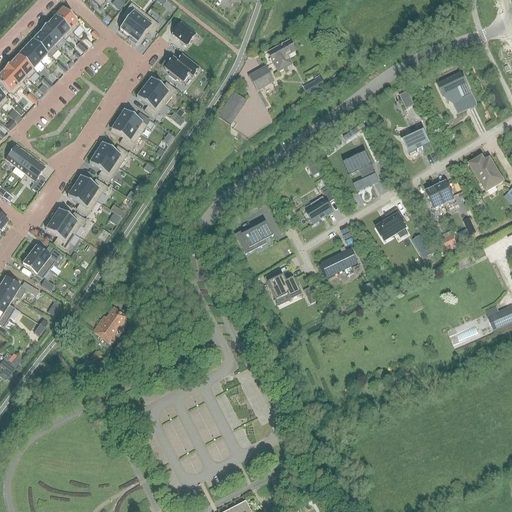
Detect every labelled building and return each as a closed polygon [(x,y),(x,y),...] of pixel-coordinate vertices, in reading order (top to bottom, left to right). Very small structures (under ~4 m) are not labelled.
[(119,30),(128,37),(145,16),(131,5),(123,15),(128,19),(119,30)] [(80,26),(63,9),(55,18),(72,34),(80,26)] [(159,27),(145,16),(128,37),(129,38),(128,40),(135,46),(137,44),(138,45),(146,33),(151,37),(159,27)] [(72,34),(55,18),(48,25),(47,25),(62,39),(62,40),(64,42),(69,38),(72,40),(75,37),(72,34)] [(180,24),(171,35),(186,47),(195,35),(180,24)] [(62,39),(47,25),(40,33),(55,47),(62,40),(62,39)] [(90,35),(96,41),(99,38),(93,32),(90,35)] [(55,47),(40,33),(39,34),(40,34),(32,41),(47,55),(55,47)] [(25,49),(40,63),(47,55),(32,41),(25,49)] [(267,54),(274,67),(278,74),(292,66),(288,59),(287,56),(294,52),(288,42),(267,54)] [(83,54),(88,50),(80,43),(76,47),(83,54)] [(40,63),(25,49),(17,57),(18,57),(32,71),(33,70),(40,63)] [(189,75),(192,78),(198,70),(181,56),(177,62),(172,59),(164,70),(170,74),(168,76),(175,81),(176,79),(182,84),(189,75)] [(10,64),(10,65),(26,80),(27,82),(35,73),(33,70),(32,71),(18,57),(10,65),(10,64)] [(22,84),(26,80),(10,65),(2,73),(20,89),(23,91),(26,88),(22,84)] [(256,92),(274,82),(265,67),(248,76),(256,92)] [(20,89),(2,73),(0,75),(0,85),(12,97),(20,89)] [(436,85),(442,98),(453,106),(458,116),(467,112),(462,102),(472,97),(461,73),(436,85)] [(308,97),(325,87),(320,77),(313,80),(315,82),(303,89),(308,97)] [(151,80),(143,89),(165,106),(176,92),(166,84),(162,89),(151,80)] [(196,88),(189,98),(196,104),(203,94),(196,88)] [(154,120),(165,106),(143,89),(136,99),(147,108),(144,112),(154,120)] [(0,93),(0,109),(1,110),(8,102),(0,93)] [(219,117),(233,126),(248,102),(234,93),(219,117)] [(408,93),(400,97),(406,110),(414,106),(408,93)] [(462,102),(467,112),(477,107),(472,97),(462,102)] [(117,122),(140,137),(149,122),(139,115),(136,120),(123,112),(117,122)] [(17,116),(12,121),(13,122),(16,125),(17,125),(21,120),(17,116)] [(179,119),(175,125),(180,128),(184,123),(179,119)] [(140,137),(117,122),(116,123),(114,121),(109,129),(111,130),(110,132),(123,140),(119,145),(132,153),(135,147),(134,146),(140,137)] [(5,129),(9,133),(16,125),(13,122),(5,129)] [(429,144),(422,130),(423,130),(422,129),(401,139),(401,140),(402,140),(408,154),(408,155),(417,151),(417,152),(422,150),(422,149),(430,145),(429,144)] [(96,154),(95,155),(118,170),(128,155),(117,148),(114,153),(101,145),(101,146),(99,145),(94,153),(96,154)] [(25,154),(15,147),(5,161),(15,168),(25,154)] [(371,187),(370,183),(377,180),(364,153),(343,163),(349,176),(358,171),(362,180),(353,184),(357,193),(371,187)] [(25,154),(15,168),(25,176),(35,161),(25,154)] [(108,185),(118,170),(95,155),(88,165),(101,173),(98,178),(108,185)] [(397,161),(400,166),(409,162),(406,156),(397,161)] [(502,184),(503,183),(502,182),(490,162),(489,161),(488,162),(485,164),(482,160),(481,159),(470,166),(470,165),(469,166),(470,167),(486,192),(486,193),(487,193),(502,184)] [(312,160),(305,164),(308,170),(315,166),(312,160)] [(45,169),(35,161),(25,176),(34,183),(30,189),(36,194),(45,182),(39,177),(45,169)] [(80,178),(73,188),(96,203),(102,194),(104,195),(108,189),(95,181),(92,186),(80,178)] [(446,184),(435,188),(444,207),(454,202),(446,184)] [(86,218),(96,203),(73,188),(67,198),(79,206),(76,211),(86,218)] [(435,188),(425,193),(434,212),(444,207),(435,188)] [(330,191),(323,195),(329,204),(335,200),(330,191)] [(313,225),(332,213),(323,198),(310,206),(312,209),(306,213),(313,225)] [(257,209),(255,205),(246,209),(248,213),(257,209)] [(376,229),(384,242),(393,237),(393,236),(405,228),(398,217),(399,216),(396,210),(385,217),(388,222),(376,229)] [(52,220),(52,221),(74,236),(80,227),(82,228),(86,222),(74,214),(70,219),(58,211),(57,213),(55,211),(50,219),(52,220)] [(118,211),(115,216),(120,219),(124,214),(118,211)] [(463,223),(469,236),(475,233),(470,220),(463,223)] [(45,231),(57,239),(53,245),(67,254),(72,247),(68,245),(74,236),(52,221),(51,222),(49,221),(44,228),(46,230),(45,231)] [(245,256),(246,255),(246,254),(253,250),(252,247),(264,241),(271,237),(271,238),(272,238),(265,223),(264,224),(264,225),(250,232),(245,235),(243,232),(236,236),(235,235),(234,236),(245,256)] [(340,233),(345,243),(352,240),(347,230),(340,233)] [(414,242),(421,255),(429,251),(422,237),(414,242)] [(452,239),(444,242),(447,248),(455,245),(452,239)] [(354,245),(352,240),(345,243),(347,248),(354,245)] [(246,254),(246,255),(266,244),(264,241),(252,247),(253,250),(246,254)] [(36,248),(29,257),(49,272),(53,267),(56,269),(64,259),(53,251),(48,258),(43,254),(36,248)] [(358,265),(351,250),(346,252),(344,248),(340,250),(342,254),(320,264),(328,280),(344,272),(347,277),(354,274),(351,268),(358,265)] [(475,262),(486,257),(481,248),(470,254),(475,262)] [(22,266),(42,281),(49,272),(29,257),(22,266)] [(275,273),(263,279),(269,290),(270,290),(276,301),(287,296),(289,301),(290,302),(292,300),(291,298),(299,294),(300,296),(301,296),(292,278),(284,282),(283,279),(281,276),(277,278),(275,273)] [(25,291),(5,279),(0,286),(0,289),(14,298),(19,301),(25,291)] [(44,281),(41,287),(51,293),(54,288),(44,281)] [(29,286),(26,292),(34,297),(37,292),(29,286)] [(0,301),(9,307),(14,298),(0,289),(0,301)] [(309,289),(303,292),(306,298),(312,295),(309,289)] [(287,296),(276,301),(278,307),(289,301),(287,296)] [(15,311),(9,307),(0,301),(0,314),(9,320),(15,311)] [(486,318),(493,332),(511,323),(511,308),(511,307),(498,313),(487,318),(486,318)] [(110,346),(121,330),(119,329),(126,319),(112,309),(105,319),(103,318),(92,333),(110,346)] [(0,314),(0,334),(4,337),(9,330),(4,328),(9,320),(0,314)] [(43,321),(39,327),(44,330),(47,325),(43,321)] [(39,327),(33,334),(38,338),(44,330),(39,327)] [(96,353),(88,364),(96,369),(104,359),(96,353)] [(17,358),(11,366),(15,369),(22,362),(17,358)] [(4,361),(0,366),(0,367),(3,371),(10,376),(15,370),(4,361)] [(249,511),(245,502),(226,511),(249,511)]
